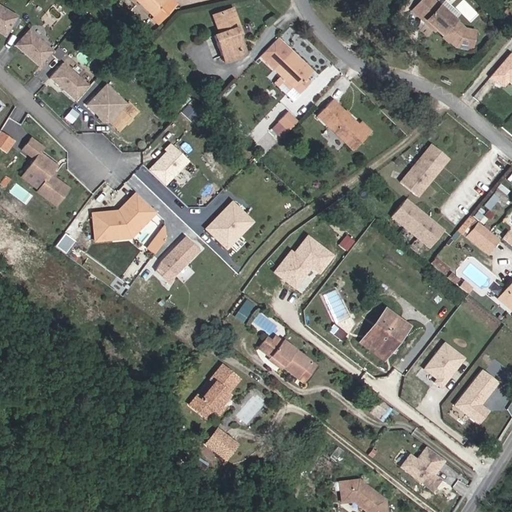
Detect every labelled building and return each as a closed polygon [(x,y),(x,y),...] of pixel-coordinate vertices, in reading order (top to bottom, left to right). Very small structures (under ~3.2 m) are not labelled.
[(164,1),(165,0),(144,0),(156,10),(154,13),(159,18),(170,7),(164,1)] [(437,0),(433,0),(420,14),(448,36),(454,43),(465,47),(470,42),(475,30),(464,25),(437,0)] [(18,13),(0,1),(0,28),(7,32),(18,13)] [(216,32),(224,52),(244,45),(236,25),(240,24),(233,6),(213,14),(220,31),(216,32)] [(29,24),(16,40),(40,62),(54,46),(29,24)] [(246,51),(244,45),(224,52),(226,58),(246,51)] [(274,66),(282,74),(292,84),(299,90),(307,82),(302,78),(311,69),(291,50),(274,66)] [(511,53),(508,51),(488,77),(503,87),(508,81),(511,84),(511,53)] [(50,73),(76,96),(89,81),(63,58),(50,73)] [(288,88),(292,84),(282,74),(278,78),(288,88)] [(107,119),(127,99),(106,80),(87,100),(107,119)] [(332,98),(318,113),(353,147),(371,128),(360,118),(357,121),(332,98)] [(287,128),(297,119),(287,109),(278,118),(287,128)] [(0,130),(0,148),(7,152),(15,139),(0,130)] [(37,187),(56,201),(69,183),(51,170),(57,161),(40,148),(44,143),(31,133),(22,145),(35,154),(27,164),(44,177),(39,185),(37,187)] [(166,146),(149,165),(164,180),(188,155),(170,139),(164,145),(166,146)] [(431,140),(422,151),(438,164),(447,153),(431,140)] [(438,164),(422,151),(402,175),(417,188),(438,164)] [(44,177),(27,164),(22,172),(39,185),(44,177)] [(148,214),(156,206),(136,187),(121,203),(123,205),(120,208),(118,206),(93,208),(95,228),(130,224),(143,210),(148,214)] [(403,194),(390,210),(429,242),(442,226),(403,194)] [(241,225),(235,219),(244,210),(231,197),(206,222),(219,235),(226,241),(241,225)] [(130,224),(95,228),(96,235),(132,231),(148,214),(143,210),(130,224)] [(235,219),(241,225),(251,216),(244,210),(235,219)] [(469,217),(466,214),(458,223),(461,226),(469,217)] [(497,235),(477,219),(467,230),(487,247),(497,235)] [(165,223),(156,235),(161,239),(166,232),(165,223)] [(511,231),(507,228),(502,233),(511,240),(511,231)] [(276,270),(295,284),(311,262),(318,268),(332,249),(325,244),(306,230),(293,247),(289,245),(272,268),(276,270)] [(185,231),(161,256),(174,269),(198,244),(185,231)] [(148,247),(153,251),(161,239),(156,235),(148,247)] [(434,252),(429,258),(442,269),(447,263),(434,252)] [(449,268),(446,272),(453,278),(456,274),(449,268)] [(511,274),(496,293),(510,304),(511,301),(511,274)] [(466,287),(469,284),(462,278),(460,282),(466,287)] [(244,321),(254,303),(245,298),(235,316),(244,321)] [(375,313),(364,328),(384,343),(397,325),(401,325),(405,320),(382,303),(375,313)] [(256,312),(251,325),(274,334),(279,321),(256,312)] [(361,332),(384,348),(401,325),(397,325),(384,343),(364,328),(361,332)] [(278,336),(284,342),(286,339),(279,333),(277,336),(278,336)] [(318,369),(284,342),(278,336),(277,336),(270,345),(288,358),(286,360),(310,379),(318,369)] [(286,339),(284,342),(318,369),(323,362),(289,336),(286,339)] [(425,365),(438,375),(435,379),(441,383),(464,355),(445,340),(425,365)] [(284,362),(286,360),(288,358),(270,345),(267,348),(284,362)] [(226,394),(238,380),(221,366),(209,380),(213,383),(200,399),(196,396),(189,405),(205,419),(213,410),(218,415),(224,407),(221,405),(218,403),(226,394)] [(499,381),(483,369),(456,403),(472,415),(480,422),(489,409),(482,403),(499,381)] [(221,405),(229,396),(226,394),(218,403),(221,405)] [(379,406),(390,415),(397,407),(385,398),(379,406)] [(236,445),(216,429),(212,434),(225,444),(226,443),(233,448),(236,445)] [(233,448),(226,443),(225,444),(212,434),(205,444),(224,459),(233,448)] [(437,473),(448,459),(431,445),(421,459),(414,453),(406,464),(436,488),(444,478),(437,473)] [(385,511),(384,500),(358,480),(338,482),(341,502),(352,501),(365,511),(372,502),(374,503),(374,511),(385,511)] [(374,511),(374,503),(372,502),(365,511),(364,511),(374,511)]
